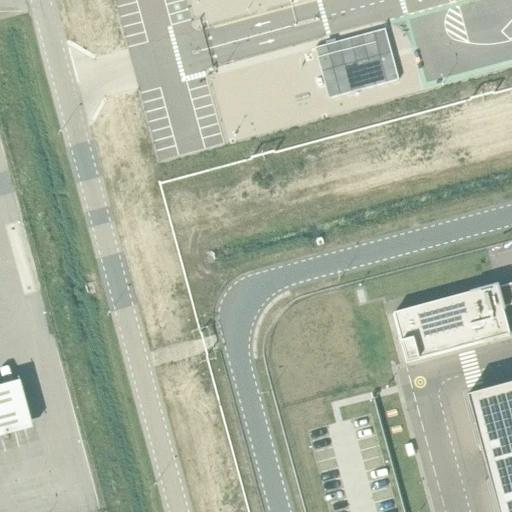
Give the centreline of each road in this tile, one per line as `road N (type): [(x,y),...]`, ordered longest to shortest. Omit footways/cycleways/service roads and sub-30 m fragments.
road 1 (unclassified): [(40,0),(177,511)]
road 2 (unclassified): [(278,511),(232,344),(236,309),(247,295),(511,216)]
road 3 (unknown): [(9,264),(68,485)]
